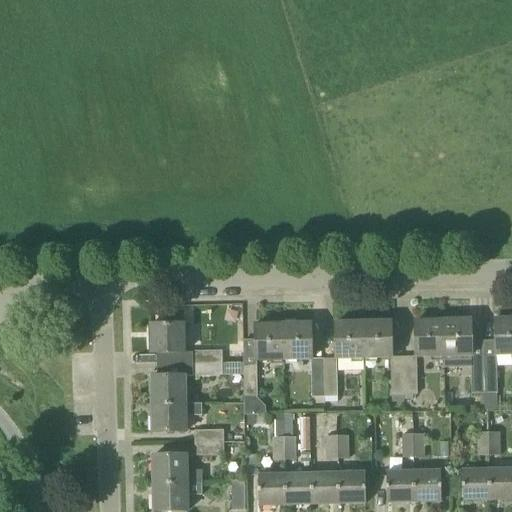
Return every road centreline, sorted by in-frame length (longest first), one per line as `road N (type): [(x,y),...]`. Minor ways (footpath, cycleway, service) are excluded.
road 1 (unclassified): [(99,285),(511,274)]
road 2 (residential): [(110,511),(99,285)]
